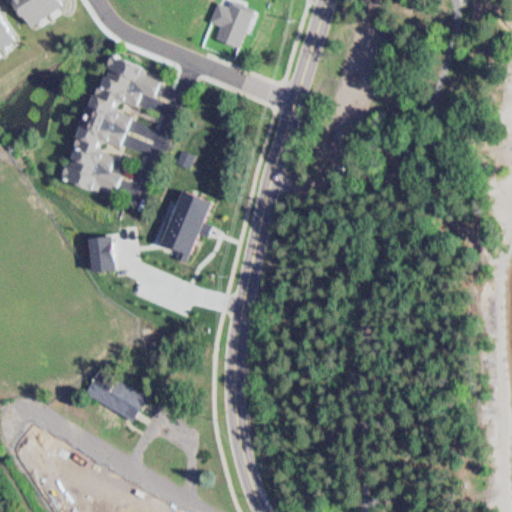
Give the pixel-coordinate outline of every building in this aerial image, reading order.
[(169,81),(154,75),(156,70),(154,69),(155,66),(120,51),(113,67),(117,68),(114,76),(118,78),(116,84),(109,81),(103,96),(106,97),(103,105),(97,102),(87,126),(93,129),(90,138),(87,137),(82,148),(87,150),(82,163),(75,160),(67,179),(104,194),(107,187),(121,193),(128,177),(118,173),(124,158),(108,152),(114,138),(129,144),(140,117),(125,111),(130,100),(145,106),(151,92),(162,97),(169,81)] [(0,177),(0,369),(54,340),(71,370),(114,346),(12,162),(0,168),(0,172),(2,176),(0,177)] [(211,187),(199,262),(232,267),(243,192),(211,187)] [(174,245),(195,195),(224,208),(203,258),(174,245)] [(107,278),(102,243),(119,240),(124,275),(107,278)] [(105,366),(91,387),(138,417),(151,396),(105,366)]
